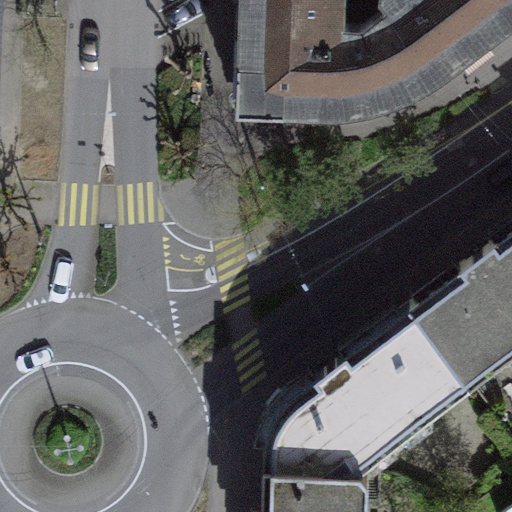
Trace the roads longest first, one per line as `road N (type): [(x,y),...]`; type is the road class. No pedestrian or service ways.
road 1 (tertiary): [(156,376),(511,127)]
road 2 (secondary): [(94,337),(115,0)]
road 3 (secondary): [(153,511),(178,452),(170,399),(156,376)]
